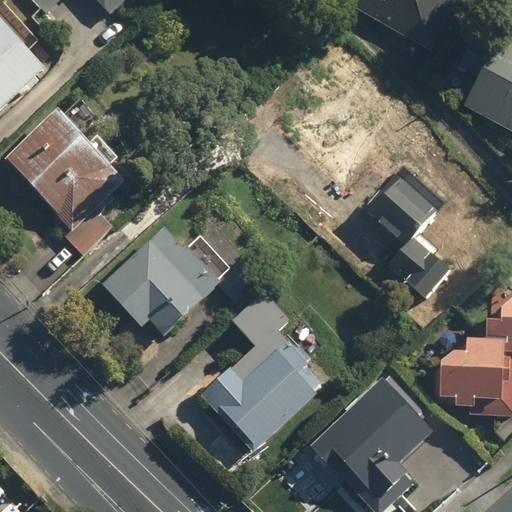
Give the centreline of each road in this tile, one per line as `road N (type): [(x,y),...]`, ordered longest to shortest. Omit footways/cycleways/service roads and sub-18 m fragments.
road 1 (secondary): [(163,511),(49,402)]
road 2 (secondary): [(126,511),(49,402)]
